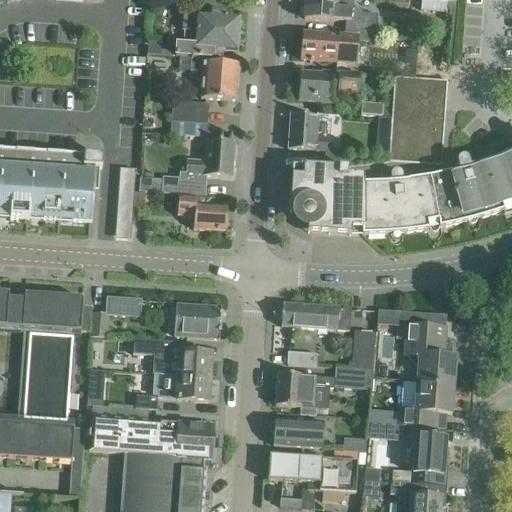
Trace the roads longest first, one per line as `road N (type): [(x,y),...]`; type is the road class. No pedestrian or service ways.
road 1 (tertiary): [(272,0),(255,271)]
road 2 (tertiary): [(255,271),(405,274),(511,250)]
road 3 (tertiary): [(0,252),(255,271)]
road 4 (tertiary): [(241,511),(255,271)]
road 5 (residential): [(482,511),(488,417),(511,400)]
